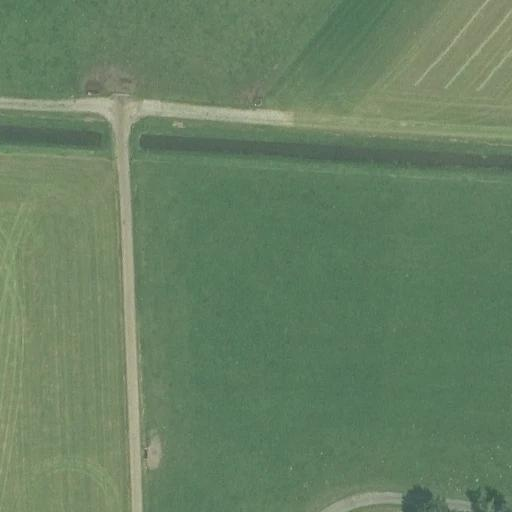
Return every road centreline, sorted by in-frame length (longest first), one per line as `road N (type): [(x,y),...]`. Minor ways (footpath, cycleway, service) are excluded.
road 1 (track): [(139,511),(120,109)]
road 2 (unclassified): [(346,511),(388,500),(477,511)]
